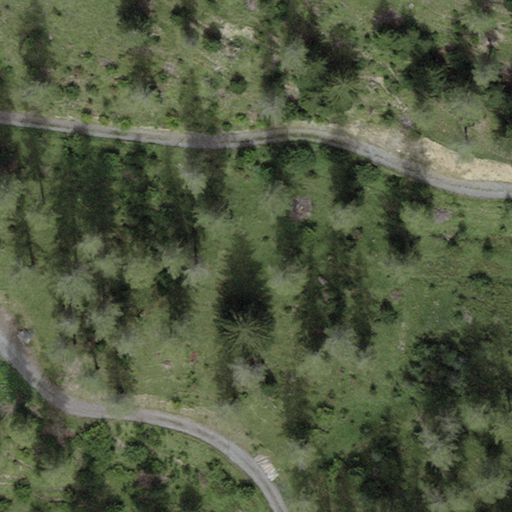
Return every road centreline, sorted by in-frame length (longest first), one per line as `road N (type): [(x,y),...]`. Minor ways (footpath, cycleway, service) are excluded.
road 1 (track): [(0,120),(123,137),(311,142),(482,198),(511,199)]
road 2 (track): [(281,511),(260,476),(221,442),(154,417),(68,406),(0,334)]
